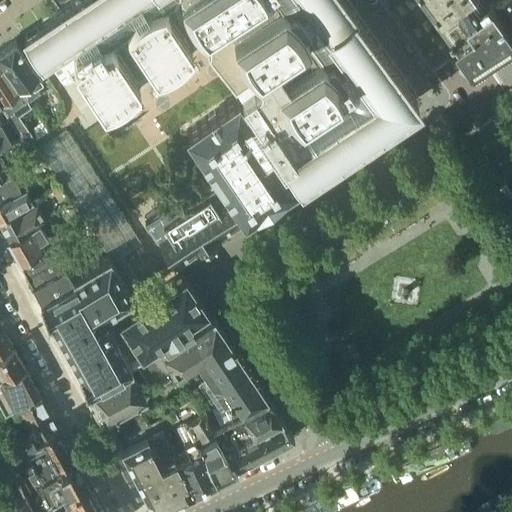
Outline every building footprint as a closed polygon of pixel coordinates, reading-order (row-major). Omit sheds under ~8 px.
[(290,174),(295,170),(298,174),(330,154),(338,149),(338,151),(371,129),(380,123),(420,97),(348,0),(73,0),(56,12),(57,14),(37,27),(52,50),(46,54),(49,60),(49,61),(60,77),(61,78),(62,79),(64,80),(66,80),(67,80),(69,80),(70,79),(73,77),(91,104),(97,100),(102,108),(106,107),(109,106),(113,105),(116,103),(119,102),(122,100),(125,98),(128,95),(131,93),(133,90),(136,88),(142,80),(143,79),(149,75),(151,74),(161,71),(165,70),(169,68),(173,66),(176,64),(180,61),(183,58),(186,55),(189,52),(194,46),(195,44),(197,43),(200,41),(202,40),(204,39),(207,38),(254,109),(248,112),(236,95),(187,129),(211,164),(180,184),(184,190),(144,216),(173,258),(294,180),(290,174)] [(429,0),(446,23),(482,0),(429,0)] [(511,39),(511,21),(496,0),(482,0),(446,23),(475,63),(511,39)] [(511,0),(496,0),(511,21),(511,0)] [(19,88),(20,89),(40,76),(15,38),(0,47),(0,58),(12,78),(16,75),(23,85),(19,88)] [(6,99),(20,89),(19,88),(23,85),(16,75),(12,78),(0,58),(0,103),(11,122),(25,141),(32,137),(18,117),(6,99)] [(0,103),(0,127),(1,128),(11,122),(0,103)] [(0,127),(0,149),(1,152),(25,141),(11,122),(1,128),(0,127)] [(38,147),(108,253),(113,260),(123,253),(132,247),(142,241),(67,128),(57,135),(38,147)] [(6,164),(1,152),(0,149),(0,172),(13,165),(11,162),(6,164)] [(13,165),(0,172),(0,194),(17,185),(21,182),(13,165)] [(19,188),(17,185),(0,194),(0,214),(19,205),(27,201),(19,187),(19,188)] [(0,223),(8,237),(38,221),(47,217),(36,203),(22,211),(19,205),(0,214),(0,223)] [(8,237),(20,261),(42,249),(53,244),(47,234),(38,221),(8,237)] [(60,240),(53,244),(42,249),(20,261),(30,278),(70,258),(60,240)] [(75,265),(69,269),(67,271),(70,276),(38,293),(57,326),(88,385),(89,385),(130,365),(136,362),(113,318),(111,315),(107,309),(131,293),(108,253),(77,269),(75,265)] [(30,278),(38,293),(70,276),(67,271),(69,269),(75,265),(70,258),(30,278)] [(184,273),(182,274),(113,318),(136,362),(161,348),(212,314),(184,273)] [(232,396),(238,406),(265,392),(212,314),(161,348),(173,367),(176,371),(197,358),(209,376),(197,382),(214,405),(224,400),(232,396)] [(0,321),(0,373),(24,365),(0,321)] [(130,365),(89,385),(106,418),(146,397),(141,386),(149,381),(173,367),(161,348),(136,362),(130,365)] [(0,373),(0,401),(4,409),(15,404),(38,391),(24,365),(0,373)] [(194,487),(216,475),(200,437),(213,430),(201,411),(208,407),(197,386),(170,401),(178,415),(174,417),(184,437),(171,444),(176,453),(194,487)] [(38,391),(15,404),(24,420),(47,406),(38,391)] [(268,397),(265,392),(238,406),(232,396),(224,400),(232,415),(221,421),(212,405),(208,407),(201,411),(213,430),(221,442),(279,412),(269,397),(268,397)] [(47,406),(24,420),(28,428),(31,427),(35,435),(56,423),(51,414),(47,406)] [(279,412),(221,442),(236,465),(294,435),(279,412)] [(511,416),(477,433),(483,446),(511,433),(511,416)] [(28,428),(7,440),(16,454),(38,441),(51,463),(72,452),(65,440),(56,423),(35,435),(31,427),(28,428)] [(120,444),(143,486),(167,472),(160,458),(176,453),(171,444),(161,424),(147,431),(120,444)] [(236,465),(221,442),(213,430),(200,437),(216,475),(236,465)] [(470,438),(394,473),(401,488),(477,453),(470,438)] [(0,463),(15,465),(2,440),(0,440),(0,463)] [(38,441),(16,454),(33,483),(40,482),(45,491),(34,498),(35,500),(42,511),(104,511),(100,504),(97,497),(82,470),(72,452),(51,463),(38,441)] [(176,453),(160,458),(167,472),(143,486),(154,507),(185,491),(194,487),(176,453)] [(0,511),(34,511),(20,484),(12,488),(9,482),(6,483),(9,490),(2,494),(9,507),(0,511)] [(0,511),(9,507),(2,494),(9,490),(6,483),(0,486),(0,511)] [(374,483),(309,511),(354,511),(381,500),(374,483)] [(511,511),(511,492),(474,511),(511,511)]
